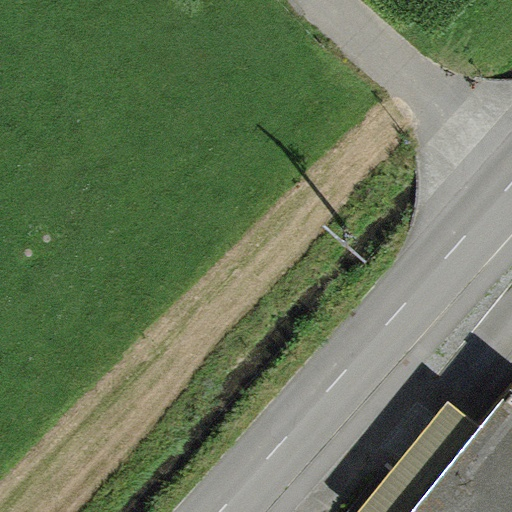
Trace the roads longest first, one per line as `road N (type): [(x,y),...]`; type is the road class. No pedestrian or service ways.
road 1 (tertiary): [(508,179),(215,511)]
road 2 (residential): [(508,179),(314,0)]
